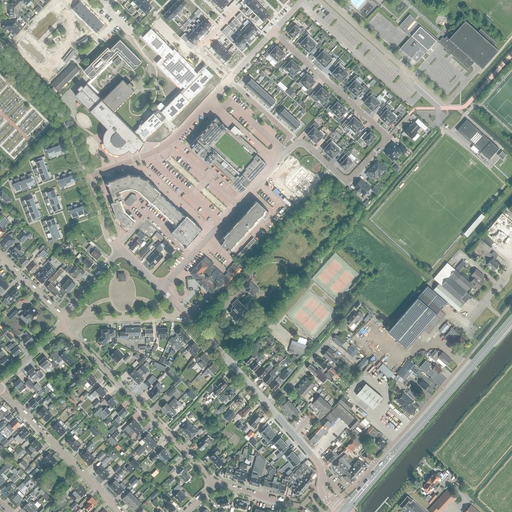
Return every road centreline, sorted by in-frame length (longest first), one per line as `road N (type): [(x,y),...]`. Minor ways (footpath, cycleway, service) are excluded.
road 1 (primary): [(343,511),(511,315)]
road 2 (residential): [(213,484),(61,326)]
road 3 (residential): [(276,161),(160,289)]
road 4 (residential): [(120,511),(0,389)]
road 5 (secondary): [(88,176),(64,118),(0,46)]
road 6 (residential): [(273,32),(388,137)]
road 7 (residential): [(388,137),(350,178),(299,142),(276,161)]
road 8 (residential): [(88,176),(169,142),(209,101)]
road 9 (secondary): [(269,407),(183,313)]
